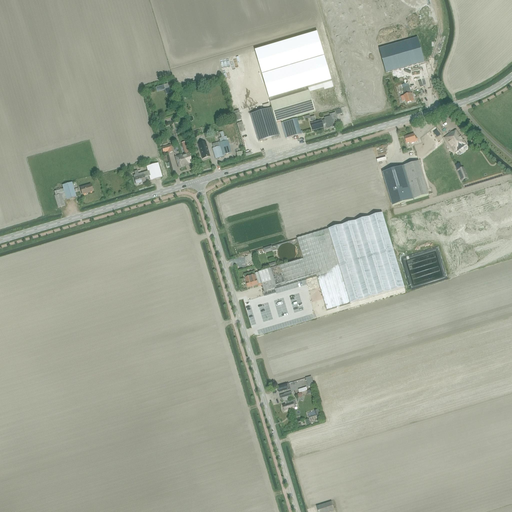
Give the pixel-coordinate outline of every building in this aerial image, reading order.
[(318,32),(255,51),(269,99),(332,81),(318,32)] [(418,38),(379,49),(386,73),(425,62),(418,38)] [(332,81),(323,84),(324,89),(333,87),(332,81)] [(412,98),(409,87),(403,89),(405,96),(404,96),(407,104),(412,102),(414,101),(413,98),(412,98)] [(270,103),(271,108),(262,111),(261,109),(256,111),(257,113),(250,115),(259,141),(279,135),(276,123),(315,111),(309,91),(270,103)] [(325,120),(323,121),(324,125),(326,124),(327,128),(331,127),(335,126),(334,120),(337,119),(335,113),(330,114),(330,116),(324,118),(325,120)] [(323,125),(324,125),(323,121),(322,121),(322,120),(316,122),(315,116),(310,117),(311,121),(313,121),(313,123),(311,123),(313,131),(324,128),(323,125)] [(301,132),(297,119),(281,123),(286,139),(301,135),(301,134),(303,134),(302,132),(301,132)] [(452,132),(445,137),(444,138),(452,150),(452,151),(454,154),(467,145),(455,131),(453,133),(452,132)] [(415,137),(414,134),(404,137),(407,144),(410,143),(411,144),(418,141),(416,137),(415,137)] [(231,153),(227,141),(226,136),(219,138),(220,142),(213,144),(214,148),(213,149),(216,159),(223,157),(220,146),(221,146),(224,155),(231,153)] [(210,157),(205,142),(198,144),(202,159),(210,157)] [(173,152),(171,145),(162,148),(163,153),(168,151),(169,153),(173,152)] [(185,155),(176,157),(179,168),(190,164),(190,163),(191,162),(189,154),(188,150),(184,151),(185,155)] [(419,162),(403,166),(382,172),(392,206),(401,204),(401,206),(406,205),(405,202),(413,200),(429,195),(419,162)] [(162,177),(158,164),(146,167),(148,171),(149,176),(150,181),(162,177)] [(136,177),(134,177),(136,185),(145,182),(144,178),(149,176),(148,171),(138,174),(137,171),(134,172),(135,175),(136,175),(136,177)] [(76,197),(72,182),(62,185),(63,189),(54,191),(55,196),(54,196),(58,208),(65,206),(63,200),(66,199),(67,200),(76,197)] [(80,188),(82,195),(93,192),(91,185),(80,188)] [(382,213),(327,230),(350,305),(405,288),(382,213)] [(254,272),(244,275),(245,278),(248,288),(258,285),(262,284),(264,292),(263,293),(263,296),(305,284),(316,318),(351,308),(350,305),(327,230),(297,239),(303,260),(280,266),(259,272),(255,274),(254,272)] [(298,251),(298,250),(297,248),(297,246),(296,244),(294,243),(292,242),(291,241),(289,241),(287,241),(285,241),(283,242),(282,243),(280,245),(279,246),(278,249),(278,251),(278,253),(278,255),(279,256),(280,258),(282,259),(283,260),(285,261),(287,261),(289,261),(291,261),(293,260),(295,259),(296,257),(297,255),(298,254),(298,251)] [(287,384),(278,387),(279,392),(289,389),(287,384)] [(290,402),(289,400),(293,399),(291,392),(280,395),(282,403),(285,402),(286,405),(283,406),(285,411),(295,408),(294,407),(297,406),(295,400),(290,402)] [(331,511),(335,511),(332,502),(317,507),(318,511),(331,511)]
